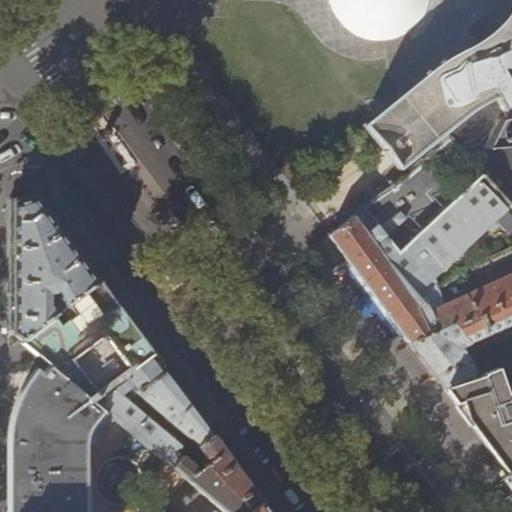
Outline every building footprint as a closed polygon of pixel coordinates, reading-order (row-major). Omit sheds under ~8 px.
[(403,36),(423,23),(433,0),(328,0),(329,1),(338,19),(353,35),(376,42),(403,36)] [(414,77),(393,95),(358,124),(395,168),(439,131),(447,140),(482,176),(511,206),(511,207),(511,0),(508,6),(504,12),(498,19),(492,25),(486,31),(476,37),(468,42),(451,51),(441,56),(432,62),(424,69),(414,77)] [(353,216),(386,263),(482,176),(447,140),(400,183),(371,201),(353,216)] [(413,295),(511,206),(482,176),(386,263),(413,295)] [(9,264),(8,327),(20,337),(56,310),(53,281),(60,279),(74,297),(98,280),(70,242),(33,192),(22,196),(9,200),(9,264)] [(511,273),(470,292),(463,295),(429,310),(421,304),(413,295),(386,263),(353,216),(327,235),(345,259),(403,337),(437,381),(443,389),(476,377),(470,362),(467,358),(471,356),(467,351),(464,353),(460,347),(511,322),(511,273)] [(511,245),(460,269),(465,279),(511,258),(511,245)] [(170,265),(160,273),(173,291),(184,282),(170,265)] [(463,295),(470,292),(465,279),(460,269),(459,270),(458,268),(449,273),(458,284),(463,295)] [(19,400),(15,411),(11,426),(8,441),(8,506),(8,511),(152,511),(184,477),(166,462),(93,399),(153,354),(144,341),(98,280),(74,297),(80,306),(62,319),(56,310),(20,337),(32,348),(43,357),(35,369),(28,382),(23,391),(19,400)] [(511,361),(511,343),(485,355),(491,370),(496,368),(511,361)] [(207,427),(191,405),(153,354),(93,399),(166,462),(184,477),(225,511),(248,511),(263,501),(207,427)] [(511,383),(505,386),(496,368),(491,370),(476,377),(443,389),(450,399),(462,416),(508,477),(511,475),(511,383)] [(270,511),(263,501),(248,511),(270,511)]
